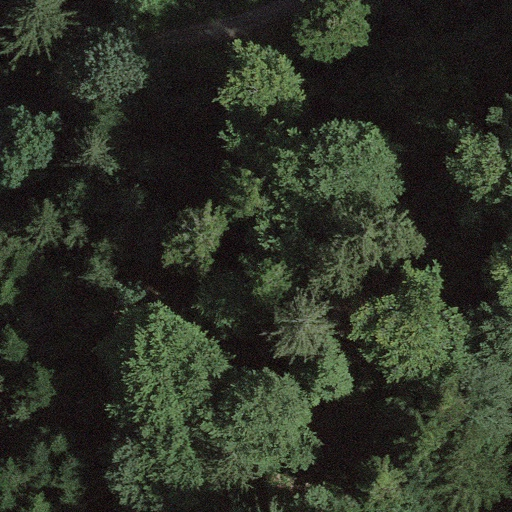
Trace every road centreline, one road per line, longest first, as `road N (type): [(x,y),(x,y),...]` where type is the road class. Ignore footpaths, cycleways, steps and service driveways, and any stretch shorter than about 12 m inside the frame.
road 1 (track): [(273,0),(186,254),(153,378),(138,470),(141,511)]
road 2 (track): [(0,136),(120,57),(272,0)]
